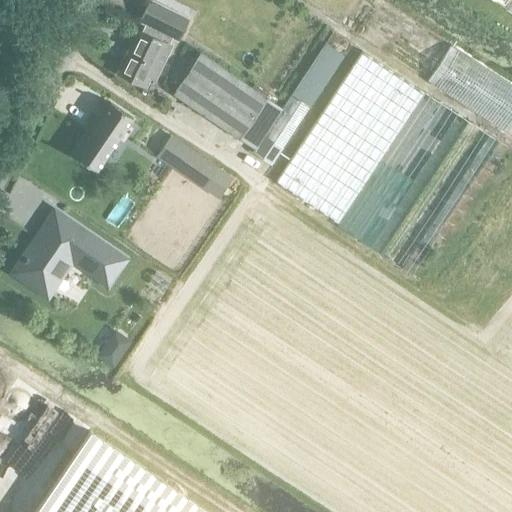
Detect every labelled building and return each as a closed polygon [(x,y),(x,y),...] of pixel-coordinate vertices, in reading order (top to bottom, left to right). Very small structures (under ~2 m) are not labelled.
[(172,45),(168,43),(171,37),(177,40),(189,17),(153,0),(147,0),(137,20),(144,24),(141,30),(137,28),(116,72),(144,86),(157,59),(164,62),(172,45)] [(251,151),(270,163),(342,54),(324,42),(291,93),(290,92),(251,151)] [(511,130),(511,128),(511,78),(450,42),(427,80),(511,130)] [(359,46),(281,179),(317,200),(324,189),(316,185),(326,168),(330,171),(334,164),(357,178),(355,180),(365,185),(412,106),(424,113),(430,104),(437,108),(444,96),(359,46)] [(278,104),(267,96),(199,50),(171,92),(238,138),(236,141),(248,149),(278,104)] [(112,102),(77,156),(100,171),(135,117),(112,102)] [(169,135),(156,155),(204,187),(217,167),(169,135)] [(57,210),(14,272),(53,298),(80,257),(114,280),(128,258),(57,210)] [(114,331),(98,355),(112,364),(128,340),(114,331)] [(141,511),(163,480),(89,430),(33,511),(141,511)] [(210,511),(163,480),(141,511),(210,511)]
